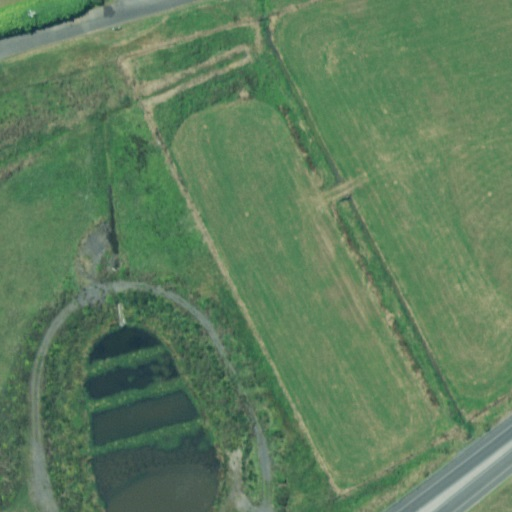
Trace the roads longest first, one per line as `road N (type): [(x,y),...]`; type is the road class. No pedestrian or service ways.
road 1 (track): [(49,511),(37,355),(60,311),(137,285),(170,291),(205,314),(259,432),(267,489)]
road 2 (unclassified): [(0,47),(163,0)]
road 3 (unclassified): [(406,511),(511,434)]
